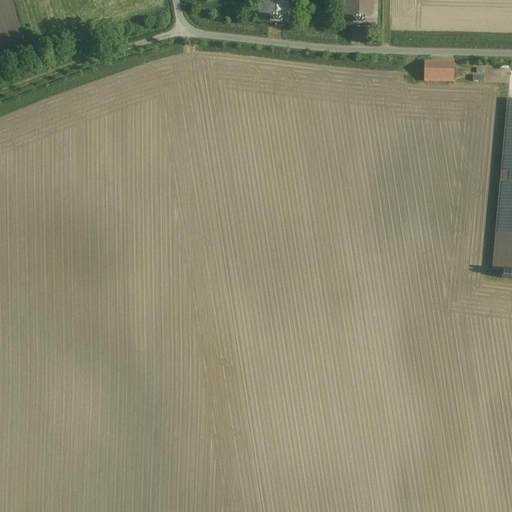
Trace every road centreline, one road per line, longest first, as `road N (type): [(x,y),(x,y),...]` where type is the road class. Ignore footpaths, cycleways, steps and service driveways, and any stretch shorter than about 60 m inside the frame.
road 1 (unclassified): [(511,55),(355,52),(181,33),(175,0)]
road 2 (track): [(181,33),(0,91)]
